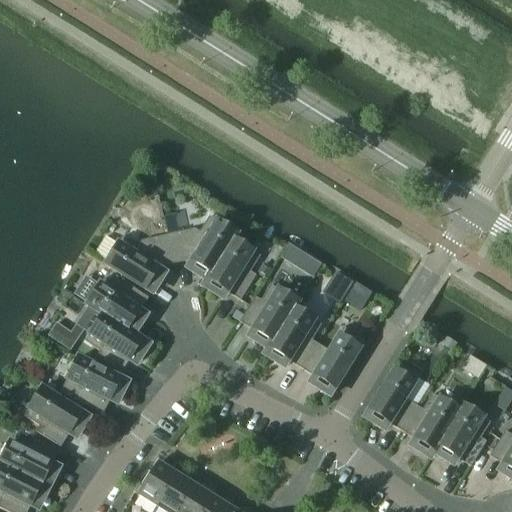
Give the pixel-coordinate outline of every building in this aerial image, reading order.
[(154,192),(145,194),(147,204),(156,202),(154,192)] [(232,241),(236,236),(208,218),(198,234),(193,231),(166,237),(173,265),(188,262),(195,267),(191,272),(205,281),(206,282),(231,241),(232,241)] [(173,265),(166,237),(140,243),(137,248),(121,238),(104,266),(150,295),(159,280),(154,276),(158,269),(173,265)] [(232,241),(231,241),(206,282),(205,281),(202,287),(217,297),(221,291),(239,302),(255,277),(249,274),(259,258),(232,241)] [(147,347),(147,346),(131,336),(141,322),(135,318),(147,300),(122,284),(119,289),(103,279),(85,306),(147,347)] [(293,310),(297,304),(269,287),(259,302),(253,299),(238,324),(256,335),(253,341),(267,350),(293,310)] [(147,347),(85,306),(85,307),(100,317),(83,343),(98,354),(95,359),(119,375),(131,357),(137,361),(147,347)] [(293,310),(267,350),(263,356),(278,365),(282,359),(300,370),(315,345),(310,342),(320,327),(293,310)] [(329,397),(363,342),(343,330),(328,353),(315,345),(300,370),(317,382),(314,387),(329,397)] [(125,384),(76,359),(59,395),(101,416),(111,397),(117,400),(125,384)] [(416,408),(403,401),(418,377),(398,364),(363,418),(379,428),(382,422),(400,433),(416,408)] [(86,419),(40,390),(23,418),(38,428),(34,433),(59,449),(71,431),(77,434),(86,419)] [(457,413),(431,396),(421,411),(416,408),(400,433),(418,444),(414,450),(430,460),(433,454),(432,454),(458,413),(457,413)] [(469,469),(485,444),(479,440),(489,424),(461,407),(457,413),(458,413),(432,454),(433,454),(447,463),(451,457),(469,469)] [(511,432),(509,437),(504,433),(488,458),(506,470),(503,475),(511,481),(511,432)] [(0,466),(46,490),(54,475),(48,472),(58,452),(32,439),(28,445),(12,437),(0,460),(0,466)] [(176,477),(157,465),(151,474),(148,473),(140,486),(142,488),(137,497),(155,509),(176,477)] [(46,490),(0,466),(0,510),(3,511),(27,511),(32,502),(38,506),(46,490)] [(178,511),(194,488),(176,477),(155,509),(160,511),(178,511)] [(204,511),(212,500),(194,488),(178,511),(204,511)] [(229,511),(230,511),(212,500),(204,511),(229,511)]
